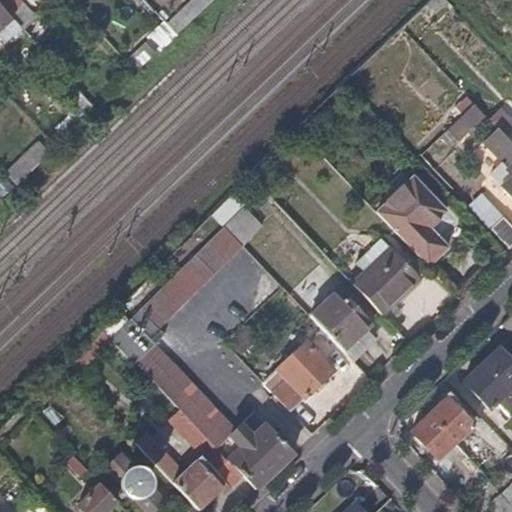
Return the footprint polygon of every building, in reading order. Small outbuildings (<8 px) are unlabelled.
[(17,10),(8,0),(0,0),(0,7),(9,17),(17,10)] [(9,17),(0,7),(0,29),(1,28),(11,19),(9,17)] [(29,23),(17,10),(9,17),(11,19),(22,31),(29,23)] [(94,111),(79,94),(62,109),(67,115),(53,129),(63,140),(94,111)] [(474,122),(482,115),(471,103),(460,114),(445,128),(457,140),(465,130),(474,122)] [(511,128),(511,122),(497,108),(494,112),(486,120),(494,128),(503,138),(511,128)] [(511,146),(503,138),(494,128),(481,141),(492,151),(499,159),(502,156),(511,165),(511,174),(511,175),(500,187),(509,196),(511,198),(511,146)] [(17,184),(47,156),(37,145),(14,166),(5,174),(13,182),(15,185),(17,184)] [(500,187),(511,175),(505,170),(495,181),(500,187)] [(439,207),(430,198),(418,184),(410,177),(399,187),(391,194),(380,204),(373,211),(385,224),(402,241),(414,254),(420,260),(426,266),(445,247),(437,239),(425,228),(442,210),(439,207)] [(489,229),(500,216),(490,206),(479,219),(482,222),(489,229)] [(251,228),(257,222),(245,208),(224,228),(238,242),(240,239),(251,228)] [(511,228),(507,223),(500,216),(489,229),(507,248),(511,242),(511,228)] [(210,269),(218,261),(226,253),(233,247),(238,242),(224,228),(218,234),(198,254),(182,270),(166,284),(180,298),(188,290),(199,279),(210,269)] [(363,273),(388,249),(379,240),(355,264),(363,273)] [(416,279),(399,262),(392,253),(388,249),(363,273),(357,279),(352,284),(365,298),(381,314),(390,304),(406,289),(416,279)] [(304,312),(320,295),(306,280),(296,290),(289,297),(293,300),(304,312)] [(160,334),(151,326),(164,313),(173,304),(180,298),(166,284),(157,294),(141,309),(129,320),(110,340),(119,349),(135,366),(155,387),(173,404),(189,421),(214,448),(226,436),(236,447),(225,459),(229,463),(240,474),(243,477),(254,488),(270,473),(287,457),(290,453),(274,436),(262,423),(249,435),(238,424),(231,432),(226,426),(205,404),(194,392),(181,378),(168,365),(158,354),(149,345),(160,334)] [(361,326),(357,321),(345,310),(348,306),(334,291),(308,317),(310,318),(339,349),(351,362),(360,353),(363,349),(357,344),(367,332),(364,329),(361,326)] [(360,318),(348,306),(345,310),(357,321),(360,318)] [(511,311),(499,324),(511,338),(511,311)] [(240,353),(254,339),(243,329),(229,342),(240,353)] [(363,349),(374,339),(367,332),(357,344),(363,349)] [(326,372),(333,366),(316,348),(306,338),(298,346),(293,342),(283,353),(287,357),(275,369),(301,397),(314,385),(326,372)] [(511,363),(505,356),(497,348),(479,365),(498,385),(505,392),(511,399),(511,363)] [(505,392),(498,385),(479,365),(471,373),(462,382),(473,393),(488,409),(497,400),(505,392)] [(301,397),(275,369),(261,383),(272,394),(288,411),(301,397)] [(511,399),(505,392),(497,400),(505,407),(510,413),(511,411),(511,399)] [(469,426),(444,399),(434,409),(427,417),(436,426),(451,443),(455,440),(463,432),(469,426)] [(451,443),(436,426),(427,417),(418,425),(409,433),(412,436),(424,449),(434,459),(443,450),(449,445),(451,443)] [(214,448),(189,421),(184,427),(199,444),(210,454),(215,448),(214,448)] [(172,463),(159,449),(143,433),(133,443),(136,445),(145,455),(157,467),(168,479),(171,482),(178,474),(170,465),(172,463)] [(466,459),(457,449),(452,455),(461,464),(466,459)] [(84,469),(70,455),(67,459),(64,462),(77,475),(84,469)] [(222,483),(223,482),(221,479),(209,467),(197,456),(186,467),(178,474),(171,482),(172,483),(178,490),(188,500),(197,509),(201,504),(214,491),(222,483)] [(240,474),(229,463),(225,459),(218,467),(213,463),(209,467),(221,479),(223,482),(222,483),(227,487),(233,481),(237,477),(240,474)] [(148,511),(160,500),(147,486),(147,481),(146,477),(143,473),(139,471),(134,469),(128,470),(124,472),(122,475),(120,478),(119,481),(119,485),(120,489),(122,492),(126,495),(128,496),(132,497),(140,505),(146,511),(148,511)] [(100,511),(111,503),(113,500),(97,483),(84,497),(75,505),(81,511),(100,511)] [(506,503),(502,499),(497,493),(485,504),(492,511),(511,511),(511,509),(506,503)] [(369,511),(356,499),(342,511),(369,511)]
